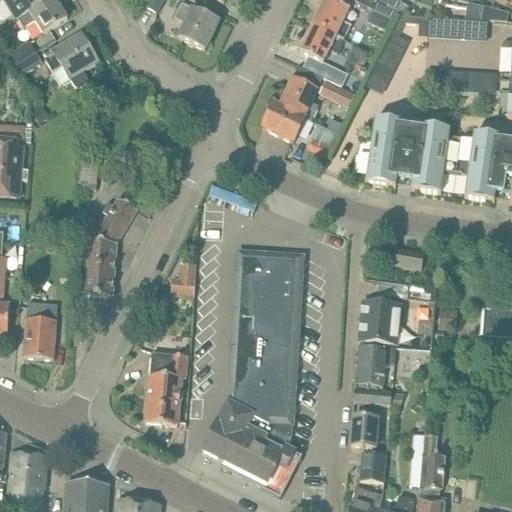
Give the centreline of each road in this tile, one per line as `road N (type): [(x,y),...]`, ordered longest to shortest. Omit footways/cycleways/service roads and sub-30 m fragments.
road 1 (unclassified): [(206,145),(63,434)]
road 2 (residential): [(336,511),(357,212)]
road 3 (tertiary): [(219,511),(63,434)]
road 4 (unclassified): [(227,110),(133,56),(99,0)]
road 5 (unclassified): [(206,145),(357,212)]
road 6 (unclassified): [(357,212),(511,236)]
road 7 (unclassified): [(283,0),(227,110)]
